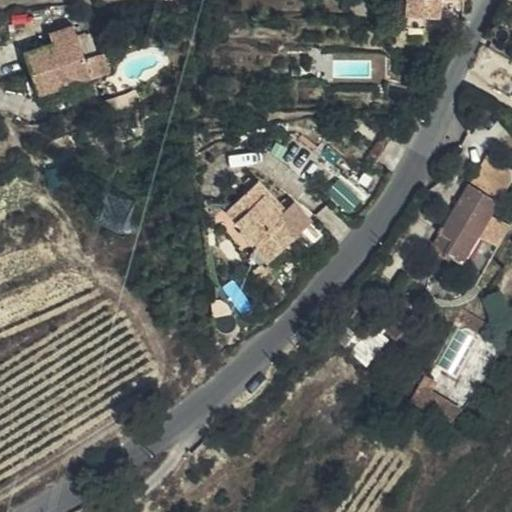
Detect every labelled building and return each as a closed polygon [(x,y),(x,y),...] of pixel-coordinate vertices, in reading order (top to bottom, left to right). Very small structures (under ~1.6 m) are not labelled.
[(464,21),(465,0),(421,0),(420,20),(464,21)] [(51,41),(77,33),(75,24),(49,32),(51,41)] [(92,80),(77,33),(51,41),(24,49),(39,95),(92,80)] [(279,140),(273,150),(283,156),(289,146),(279,140)] [(470,188),(500,205),(511,185),(511,171),(488,158),(470,188)] [(363,196),(341,177),(330,190),(351,209),(363,196)] [(288,216),(289,214),(281,207),(266,192),(256,181),(228,209),(260,240),(256,244),(271,259),(301,230),(288,216)] [(266,192),(281,207),(285,203),(270,188),(266,192)] [(502,207),(500,205),(470,188),(435,248),(466,267),(502,207)] [(264,311),(279,298),(272,289),(256,302),(264,311)] [(440,418),(451,398),(424,382),(412,401),(440,418)]
